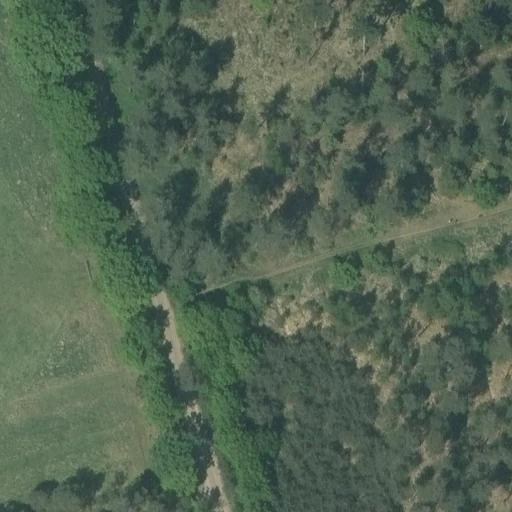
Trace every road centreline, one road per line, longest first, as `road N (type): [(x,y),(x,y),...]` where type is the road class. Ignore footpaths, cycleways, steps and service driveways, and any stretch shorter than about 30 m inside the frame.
road 1 (track): [(157,301),(71,0)]
road 2 (track): [(212,492),(157,301)]
